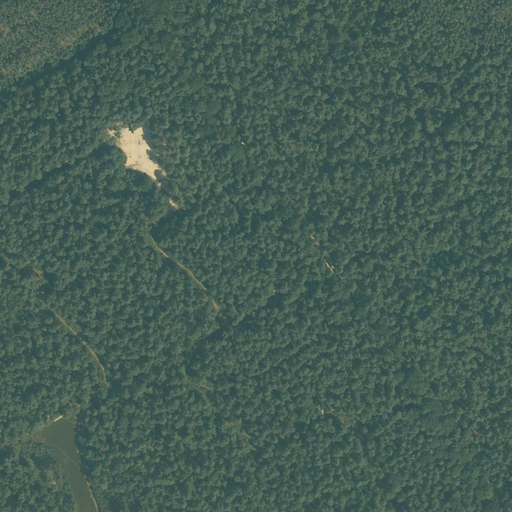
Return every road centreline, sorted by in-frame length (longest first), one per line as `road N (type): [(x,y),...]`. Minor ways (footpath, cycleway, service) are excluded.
road 1 (track): [(460,435),(137,0)]
road 2 (track): [(340,489),(281,506),(254,451),(325,407),(354,423),(379,478)]
road 3 (track): [(215,325),(208,290),(155,239),(152,224),(177,205),(140,123)]
road 4 (track): [(248,442),(218,393),(315,333),(290,289)]
